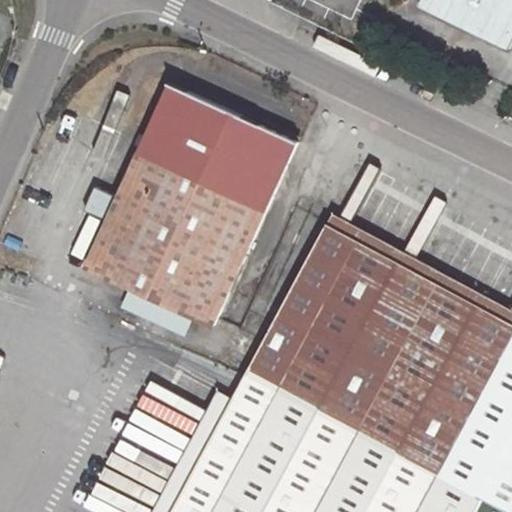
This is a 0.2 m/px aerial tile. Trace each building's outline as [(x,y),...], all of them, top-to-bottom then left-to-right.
[(511,0),(421,0),(419,6),(471,31),(475,24),(487,30),(483,37),(508,49),(511,41),(511,0)] [(471,31),(483,37),(487,30),(475,24),(471,31)] [(134,288),(195,316),(216,326),(301,142),(172,84),(121,196),(98,186),(87,210),(109,220),(88,266),(134,288)] [(511,308),(335,213),(329,224),(511,321),(511,308)] [(252,368),(236,397),(430,504),(444,511),(511,511),(511,321),(329,224),(257,359),(252,368)] [(185,335),(195,316),(134,288),(124,307),(185,335)] [(230,356),(252,368),(257,359),(236,346),(230,356)] [(236,397),(214,385),(160,501),(154,511),(174,511),(235,400),(236,397)] [(235,400),(174,511),(426,511),(430,504),(236,397),(235,400)]
